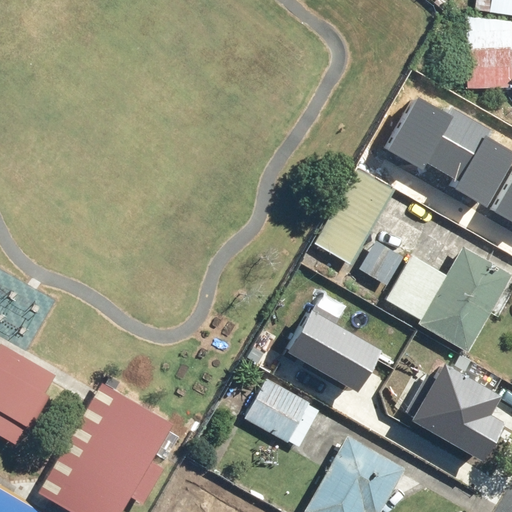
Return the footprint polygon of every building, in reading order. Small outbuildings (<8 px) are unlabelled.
[(511,0),(484,0),(483,11),(511,15),(511,0)] [(418,96),(387,149),(427,172),(431,166),(442,172),(472,120),(453,109),(450,115),(418,96)] [(448,183),(489,207),(511,166),(511,150),(487,136),(490,130),(472,120),(442,172),(451,177),(448,183)] [(315,240),(347,260),(387,196),(354,176),(315,240)] [(511,178),(493,210),(511,220),(511,178)] [(396,260),(365,242),(348,270),(379,289),(396,260)] [(414,322),(459,347),(499,274),(454,249),(414,322)] [(412,323),(438,277),(403,258),(378,304),(412,323)] [(308,305),(284,345),(352,385),(376,345),(308,305)] [(57,365),(0,331),(0,411),(22,424),(57,365)] [(439,351),(403,410),(477,455),(501,416),(488,407),(499,388),(439,351)] [(113,511),(173,411),(95,366),(29,477),(89,511),(113,511)] [(262,376),(237,424),(290,451),(315,404),(262,376)] [(337,441),(296,511),(371,511),(394,474),(337,441)]
